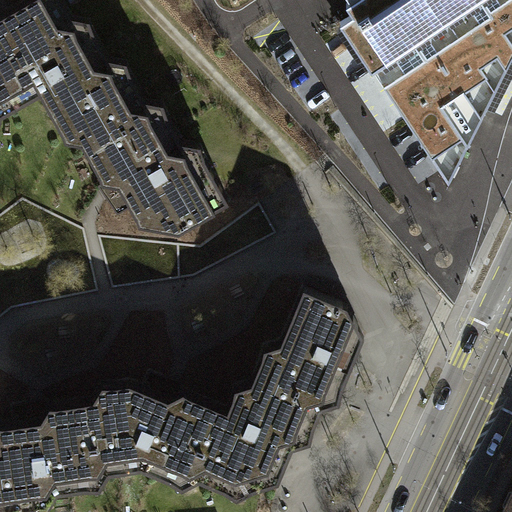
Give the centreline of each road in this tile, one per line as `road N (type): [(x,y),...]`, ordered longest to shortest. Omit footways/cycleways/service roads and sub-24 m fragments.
road 1 (tertiary): [(493,290),(392,511)]
road 2 (tertiary): [(455,511),(511,402)]
